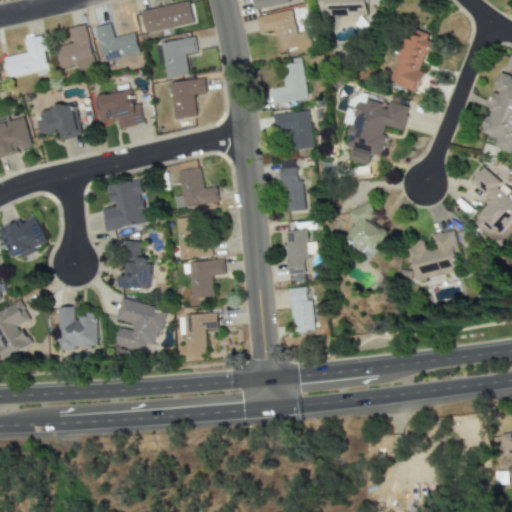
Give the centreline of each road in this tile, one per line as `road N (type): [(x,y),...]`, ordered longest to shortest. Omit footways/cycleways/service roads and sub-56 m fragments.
road 1 (residential): [(0,15),(67,0),(485,21),(511,35)]
road 2 (primary): [(0,436),(272,419),(511,391)]
road 3 (residential): [(269,374),(243,137),(215,0)]
road 4 (primary): [(269,374),(0,392)]
road 5 (residential): [(0,194),(243,137)]
road 6 (residential): [(485,21),(421,198)]
road 7 (primary): [(511,346),(375,364)]
